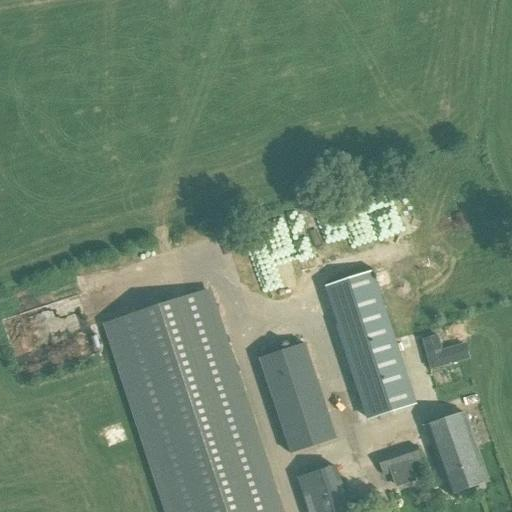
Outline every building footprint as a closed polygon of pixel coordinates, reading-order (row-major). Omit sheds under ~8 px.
[(253,227),(256,242),(276,239),(273,224),(253,227)] [(285,511),(212,290),(108,324),(170,511),(285,511)] [(379,295),(333,310),(369,420),(415,405),(379,295)] [(449,326),(417,335),(421,348),(453,338),(449,326)] [(315,378),(304,345),(259,360),(269,393),(315,378)] [(465,413),(424,427),(449,496),(489,482),(465,413)] [(415,445),(378,458),(384,475),(421,463),(415,445)] [(349,511),(335,466),(298,478),(309,511),(349,511)]
